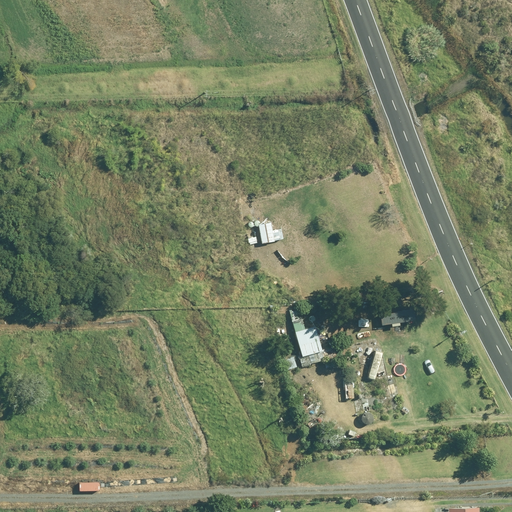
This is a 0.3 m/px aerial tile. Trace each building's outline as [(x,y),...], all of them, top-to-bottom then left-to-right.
[(259,232),(261,243),(283,239),(281,227),(272,229),(271,224),(258,226),(259,232)] [(261,243),(259,232),(245,234),(247,246),(261,243)] [(316,326),(304,329),(302,319),(293,322),(303,357),(323,351),(316,326)] [(374,345),(371,338),(357,343),(359,350),(374,345)] [(388,377),(382,349),(356,355),(361,376),(356,377),(361,398),(352,400),(355,414),(390,407),(384,378),(388,377)] [(345,402),(341,388),(327,392),(332,406),(345,402)]
